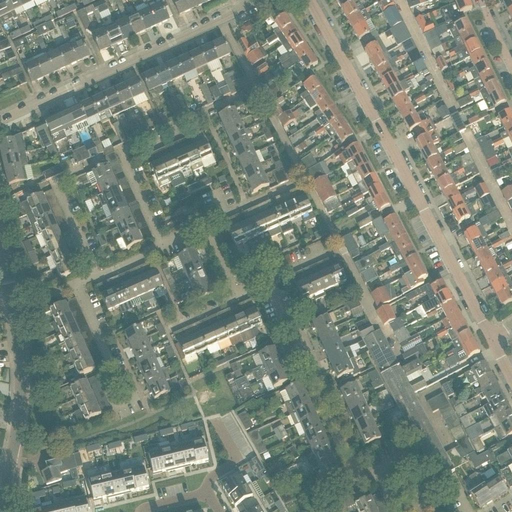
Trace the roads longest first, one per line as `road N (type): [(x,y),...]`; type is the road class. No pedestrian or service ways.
road 1 (residential): [(491,338),(308,0)]
road 2 (residential): [(396,511),(378,471),(359,479),(300,333),(288,326),(266,278)]
road 3 (residential): [(262,0),(0,119)]
road 4 (residential): [(159,242),(119,153),(244,97)]
road 5 (unclassified): [(2,511),(21,400),(10,298)]
road 6 (residential): [(141,396),(117,407),(102,375),(115,369),(80,288)]
road 7 (residential): [(95,273),(55,181),(101,160)]
